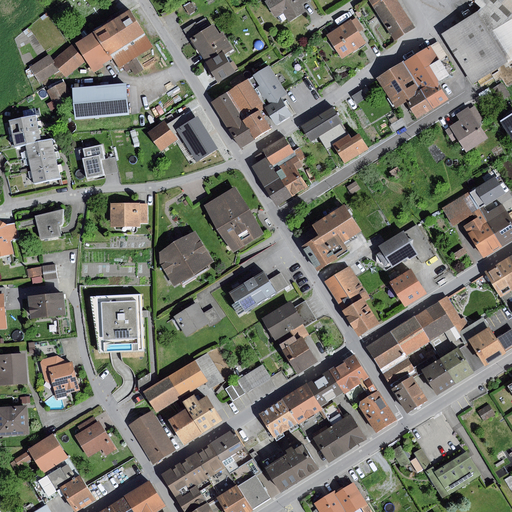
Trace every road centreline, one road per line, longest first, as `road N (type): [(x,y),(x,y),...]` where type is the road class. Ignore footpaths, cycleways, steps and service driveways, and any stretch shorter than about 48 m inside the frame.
road 1 (residential): [(0,208),(149,188),(242,160)]
road 2 (residential): [(359,345),(154,473)]
road 3 (residential): [(154,473),(89,372),(76,256)]
road 4 (residential): [(276,214),(471,96)]
road 5 (residential): [(242,160),(432,35)]
road 6 (residential): [(142,0),(242,160)]
road 7 (residential): [(511,252),(359,345)]
road 8 (residential): [(275,511),(408,423)]
road 9 (residential): [(276,214),(359,345)]
road 10 (residential): [(408,423),(511,360)]
